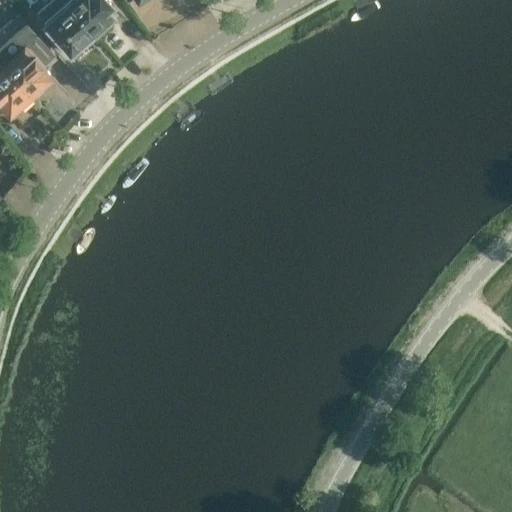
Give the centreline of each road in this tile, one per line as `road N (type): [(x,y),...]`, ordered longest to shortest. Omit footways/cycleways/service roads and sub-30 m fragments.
road 1 (tertiary): [(0,303),(39,223),(125,116),(295,0)]
road 2 (unclassified): [(330,511),(348,463),(392,391),(482,261),(511,242)]
